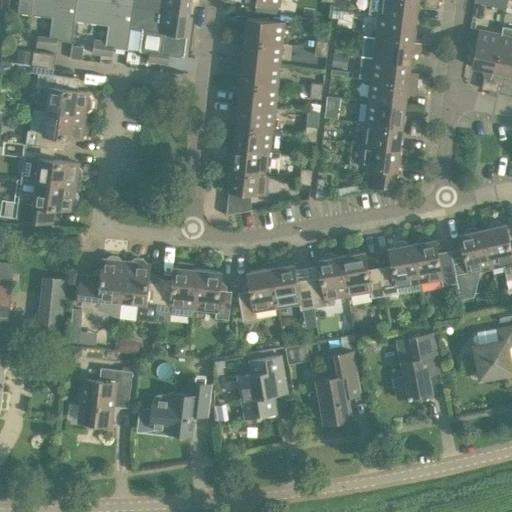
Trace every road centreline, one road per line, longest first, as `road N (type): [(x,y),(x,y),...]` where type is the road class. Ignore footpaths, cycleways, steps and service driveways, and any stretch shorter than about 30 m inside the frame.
road 1 (residential): [(9,511),(274,495),(511,450)]
road 2 (residential): [(189,232),(114,229),(102,209),(120,71),(201,82)]
road 3 (residential): [(442,200),(236,235),(189,232)]
road 4 (residential): [(189,232),(201,82)]
